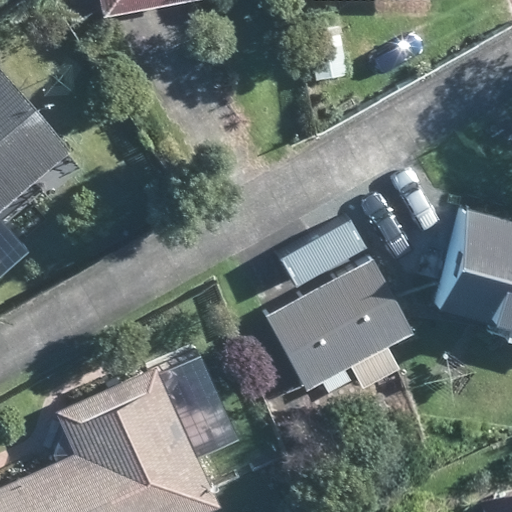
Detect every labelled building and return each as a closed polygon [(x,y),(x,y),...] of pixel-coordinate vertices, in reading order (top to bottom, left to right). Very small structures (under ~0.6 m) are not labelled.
[(96,0),(100,15),(172,0),(96,0)] [(0,198),(63,144),(0,71),(0,198)] [(511,219),(459,206),(435,306),(464,314),(477,317),(494,321),(511,325),(511,219)] [(397,314),(390,302),(364,255),(328,275),(267,309),(261,312),(302,385),(404,328),(397,314)] [(0,511),(182,511),(211,499),(151,365),(145,366),(51,409),(69,451),(46,460),(1,482),(0,482),(0,511)] [(511,511),(511,491),(486,500),(489,511),(511,511)] [(311,511),(307,502),(285,511),(311,511)]
